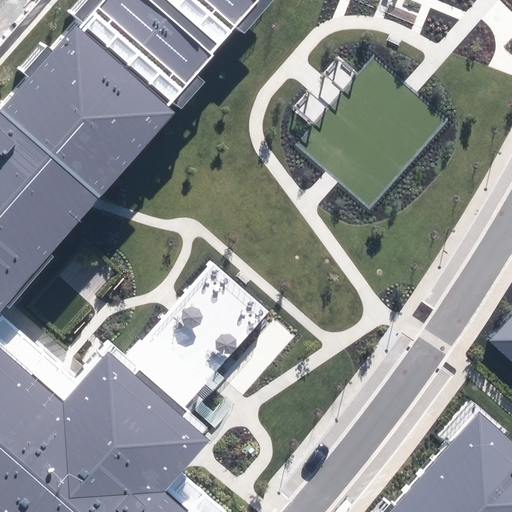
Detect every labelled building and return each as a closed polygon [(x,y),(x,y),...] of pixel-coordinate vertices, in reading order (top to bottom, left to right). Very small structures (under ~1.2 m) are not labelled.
[(0,301),(2,300),(5,303),(47,255),(44,252),(88,201),(168,110),(163,105),(169,98),(177,105),(200,79),(193,72),(209,54),(207,52),(232,23),(241,30),(266,0),(79,0),(69,12),(79,20),(74,25),(71,23),(49,49),(41,43),(18,70),(24,75),(0,101),(0,301)] [(64,372),(0,315),(0,511),(181,511),(160,493),(156,490),(202,438),(173,413),(207,375),(264,310),(212,264),(176,304),(122,365),(104,349),(75,382),(64,372)] [(511,314),(489,339),(511,360),(511,314)] [(282,416),(267,454),(331,479),(340,454),(345,456),(358,422),(347,417),(366,369),(326,353),(316,377),(309,375),(303,392),(308,394),(297,422),(282,416)] [(511,511),(511,438),(481,412),(390,511),(511,511)]
